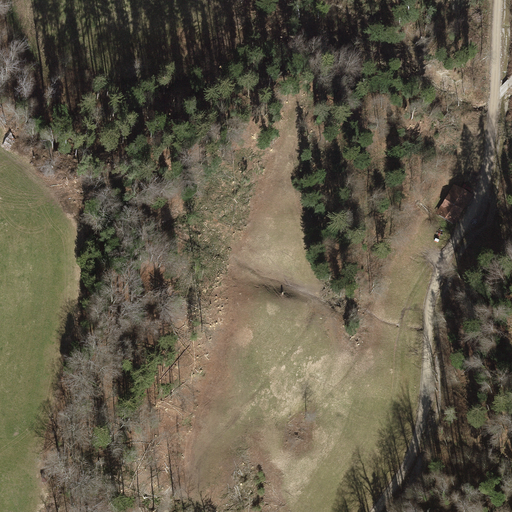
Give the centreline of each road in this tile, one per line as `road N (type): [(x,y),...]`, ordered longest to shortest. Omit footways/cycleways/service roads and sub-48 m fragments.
road 1 (unclassified): [(494,98),(481,195),(434,283),(414,447),(374,511)]
road 2 (track): [(444,256),(431,258),(406,307),(393,403)]
